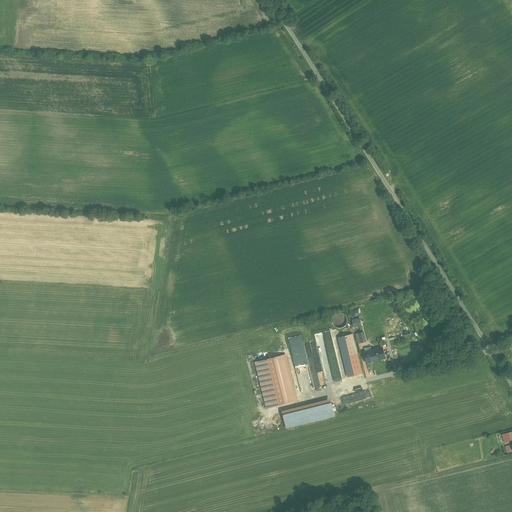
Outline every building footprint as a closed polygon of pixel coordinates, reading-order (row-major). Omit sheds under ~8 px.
[(338,328),(340,328),(343,327),(345,326),(346,324),(347,321),(347,319),(346,316),(344,315),(342,313),(340,313),(337,313),(335,315),(333,316),(332,319),(332,321),(333,323),(334,325),(336,327),(338,328)] [(359,318),(352,320),(353,327),(361,326),(359,318)] [(364,331),(355,333),(357,344),(366,342),(364,331)] [(345,358),(349,377),(361,374),(356,354),(357,354),(352,334),(337,337),(342,358),(345,358)] [(313,391),(302,335),(289,337),(300,394),(313,391)] [(382,347),(363,352),(365,363),(385,359),(382,347)] [(286,354),(254,362),(266,408),(297,400),(286,354)] [(331,401),(282,413),(285,428),(334,416),(331,401)] [(511,432),(502,435),(504,443),(511,440),(511,432)]
